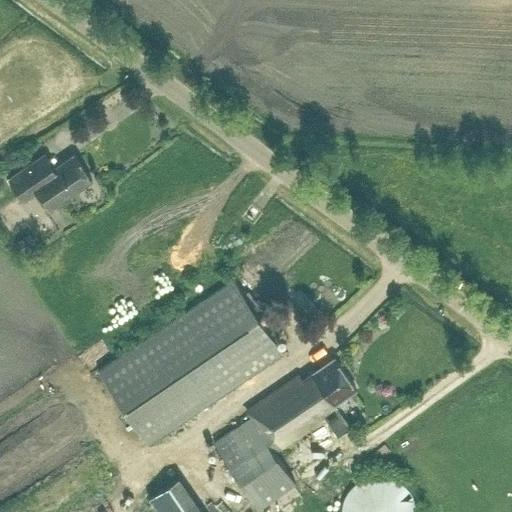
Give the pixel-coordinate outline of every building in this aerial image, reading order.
[(43,152),(8,176),(22,198),(36,189),(48,207),(91,178),(73,152),(53,165),(43,152)] [(146,441),(282,351),(234,277),(97,367),(146,441)] [(350,425),(336,404),(333,401),(354,387),(333,357),(302,378),(298,373),(246,409),(249,414),(212,439),(258,506),(296,480),(275,450),(324,416),(337,434),(350,425)] [(167,511),(224,511),(199,476),(193,480),(178,460),(146,482),(167,511)] [(416,511),(417,510),(416,504),(414,497),(412,491),(408,486),(403,481),(398,478),(392,475),(385,473),(379,473),(372,473),(366,475),(360,478),(354,481),(350,486),(346,491),(343,497),(341,504),(341,510),(341,511),(416,511)] [(30,491),(7,510),(8,511),(32,511),(42,505),(30,491)]
